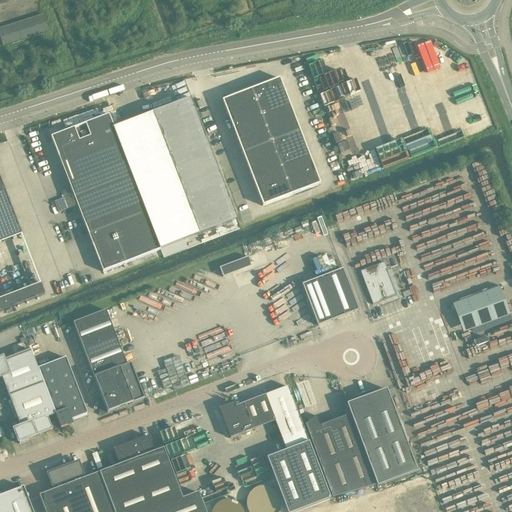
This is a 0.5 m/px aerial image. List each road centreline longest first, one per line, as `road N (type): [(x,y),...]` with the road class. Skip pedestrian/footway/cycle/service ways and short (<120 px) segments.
road 1 (unclassified): [(396,16),(162,64),(0,117)]
road 2 (unclassified): [(0,471),(314,354),(351,356)]
road 3 (unknown): [(215,301),(294,250),(333,244),(371,330),(429,310)]
